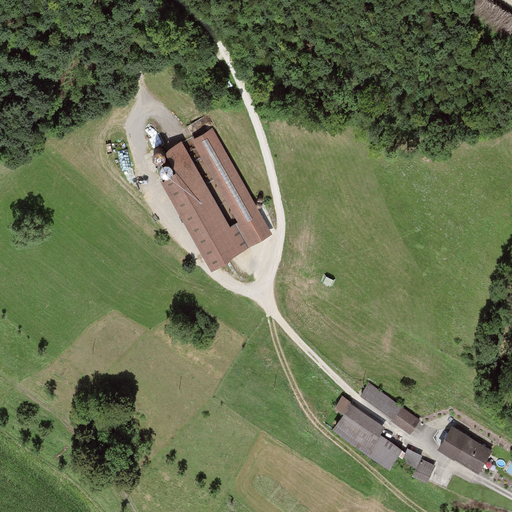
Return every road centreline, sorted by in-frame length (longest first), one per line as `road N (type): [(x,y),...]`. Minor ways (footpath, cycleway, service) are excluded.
road 1 (track): [(222,48),(205,62),(157,62),(138,79),(136,152),(147,194),(206,268),(271,304),(277,351),(318,429),(418,511)]
road 2 (track): [(183,0),(213,29),(263,139),(282,222),(269,277),(276,316),(361,404),(511,497)]
